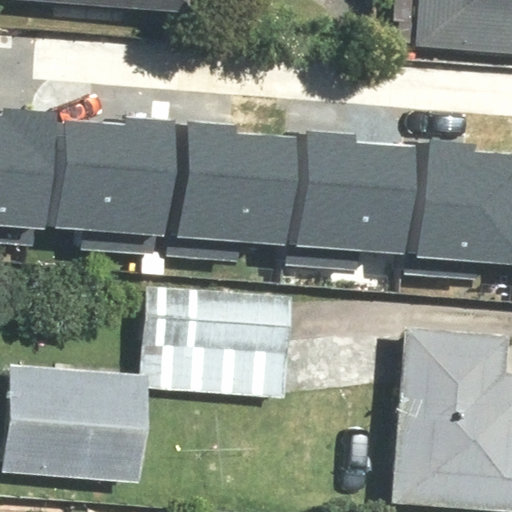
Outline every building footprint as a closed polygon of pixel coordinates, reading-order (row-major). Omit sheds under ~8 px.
[(0,0),(0,14),(181,27),(182,0),(0,0)] [(511,0),(408,0),(408,61),(511,63),(511,0)] [(0,222),(27,225),(36,98),(0,95),(0,222)] [(43,109),(35,225),(144,233),(153,106),(106,103),(105,113),(43,109)] [(156,236),(266,244),(274,127),(212,123),(212,113),(165,109),(156,236)] [(274,243),(384,250),(392,134),(329,130),(330,119),(283,116),(274,243)] [(394,250),(505,257),(511,150),(511,140),(402,133),(394,250)] [(135,380),(0,371),(0,495),(130,503),(136,404),(274,411),(280,296),(140,289),(135,380)] [(385,341),(380,511),(397,511),(511,511),(511,369),(500,369),(501,345),(385,341)]
